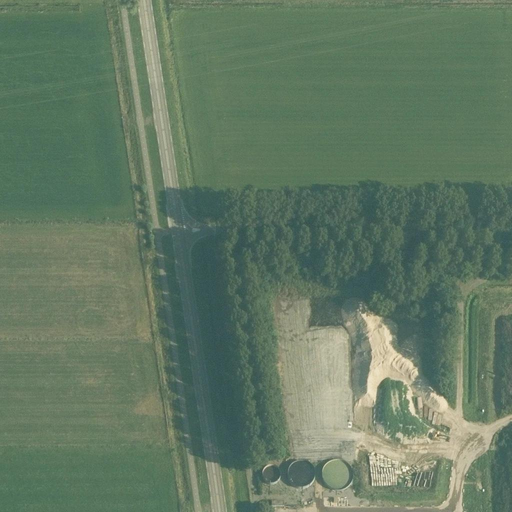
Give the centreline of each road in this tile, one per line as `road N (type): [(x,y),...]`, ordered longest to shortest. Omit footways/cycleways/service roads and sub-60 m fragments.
road 1 (unclassified): [(511,225),(179,229)]
road 2 (primary): [(219,511),(179,229)]
road 3 (primary): [(179,229),(144,0)]
